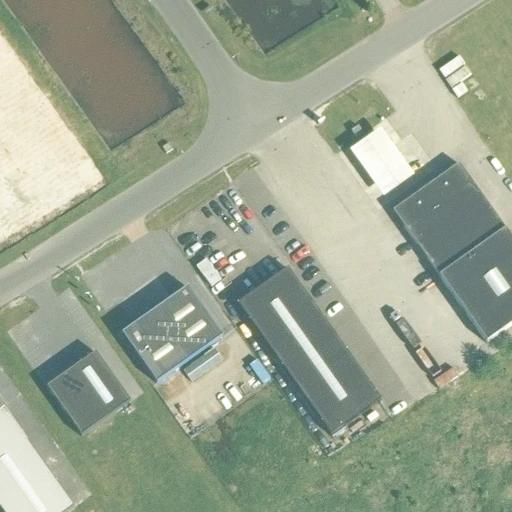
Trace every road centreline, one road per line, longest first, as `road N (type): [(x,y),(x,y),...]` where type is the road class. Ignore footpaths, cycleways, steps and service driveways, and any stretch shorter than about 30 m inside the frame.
road 1 (unclassified): [(0,292),(252,132)]
road 2 (unclassified): [(252,132),(461,0)]
road 3 (unknown): [(277,116),(407,308)]
road 4 (unclassified): [(160,0),(252,132)]
